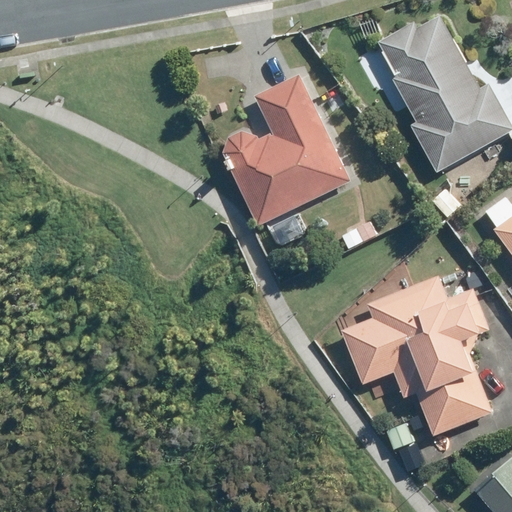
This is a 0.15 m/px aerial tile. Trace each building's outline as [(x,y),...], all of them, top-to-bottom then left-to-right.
[(391,74),(416,118),(409,121),(437,169),(511,125),(511,121),(487,79),(480,83),(437,11),(416,24),(412,17),(377,37),(396,71),(391,74)] [(227,131),(221,147),(258,221),(349,176),(298,71),(255,92),(272,127),(257,134),(255,131),(239,126),(227,131)] [(213,104),(217,113),(228,108),(225,99),(213,104)] [(444,186),(432,198),(446,214),(459,203),(444,186)] [(511,196),(511,195),(492,209),(503,225),(500,227),(511,242),(511,196)] [(370,218),(342,232),(348,246),(377,232),(370,218)] [(493,327),(478,287),(488,283),(483,270),(470,275),(474,286),(450,294),(442,272),(370,299),(406,393),(420,388),(436,432),(497,409),(478,359),(474,361),(465,337),(493,327)] [(413,422),(392,429),(399,447),(419,440),(413,422)] [(511,511),(511,459),(481,486),(504,511),(511,511)]
